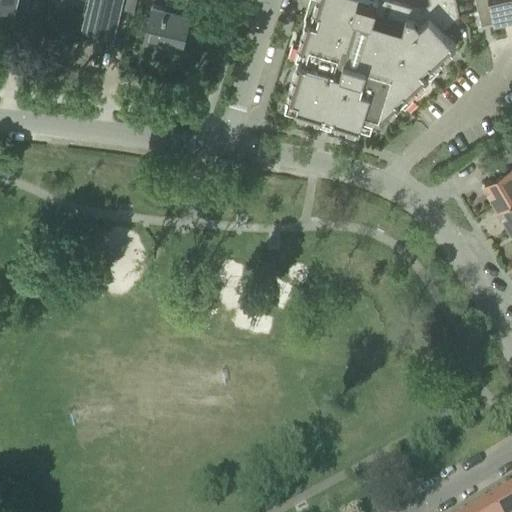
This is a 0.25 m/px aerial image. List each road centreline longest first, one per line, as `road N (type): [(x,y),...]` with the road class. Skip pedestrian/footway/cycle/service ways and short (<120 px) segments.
road 1 (residential): [(228,148),(0,121)]
road 2 (residential): [(511,343),(439,223),(384,181)]
road 3 (residential): [(511,84),(475,99),(384,181)]
road 4 (residential): [(384,181),(228,148)]
road 5 (residential): [(228,148),(269,0)]
road 6 (residential): [(408,511),(511,451)]
